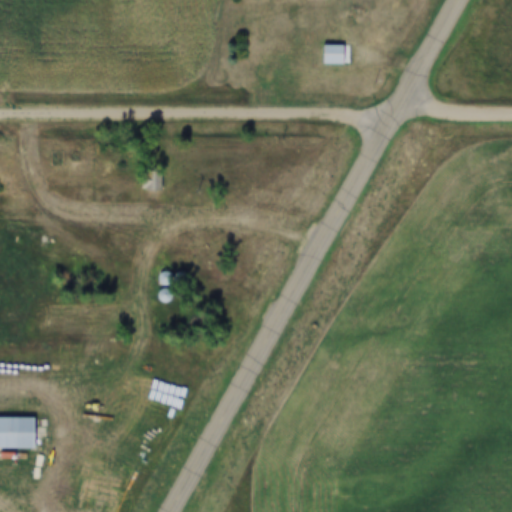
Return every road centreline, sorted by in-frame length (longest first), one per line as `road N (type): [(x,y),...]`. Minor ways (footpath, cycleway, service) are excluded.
road 1 (track): [(326,241),(221,214),(190,215),(147,238),(140,258),(148,348),(137,374),(74,446),(48,511)]
road 2 (tertiary): [(173,511),(396,116)]
road 3 (track): [(25,108),(27,162),(48,206),(95,239),(142,251)]
road 4 (tertiary): [(396,116),(461,0)]
